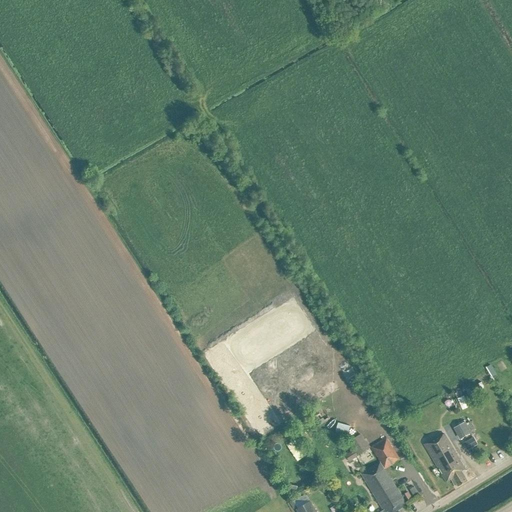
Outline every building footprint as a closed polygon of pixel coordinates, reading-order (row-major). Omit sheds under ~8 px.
[(324,406),(313,410),(319,423),(329,418),(324,406)] [(462,416),(453,421),(455,426),(465,421),(462,416)] [(348,436),(351,424),(338,420),(335,432),(348,436)] [(460,438),(471,433),(465,422),(454,427),(460,438)] [(468,480),(461,470),(465,468),(443,432),(424,444),(447,481),(451,478),(455,485),(458,483),(459,485),(468,480)] [(358,455),(370,448),(362,434),(350,441),(358,455)] [(467,448),(478,442),(473,435),(463,442),(467,448)] [(399,511),(398,510),(407,505),(384,469),(400,459),(386,437),(370,447),(380,462),(361,474),(383,510),(380,511),(399,511)] [(297,486),(289,485),(288,491),(296,493),(297,486)] [(298,511),(317,511),(311,500),(296,508),(298,511)]
